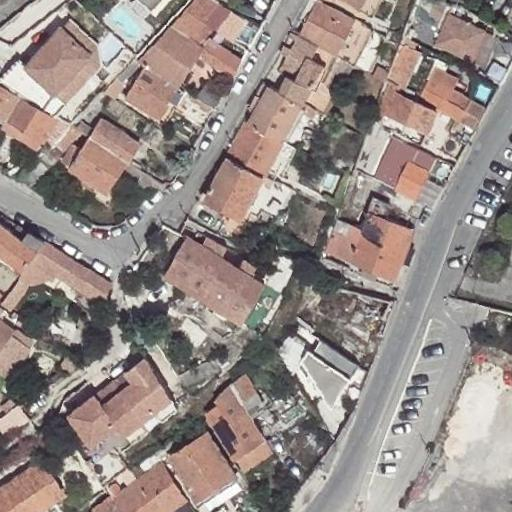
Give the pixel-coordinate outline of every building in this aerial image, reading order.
[(145,0),(156,9),(163,0),(145,0)] [(212,10),(220,3),(215,0),(194,0),(171,24),(188,36),(212,10)] [(441,14),(445,3),(442,2),(438,0),(423,0),(420,9),(415,20),(433,30),(441,14)] [(318,2),(314,10),(335,19),(338,13),(318,2)] [(220,19),(212,10),(188,36),(198,43),(205,35),(220,19)] [(338,58),(352,30),(335,19),(314,10),(300,35),(318,46),(317,48),(334,55),(338,58)] [(500,41),(441,14),(433,30),(427,42),(486,69),(500,41)] [(338,58),(349,64),(368,28),(357,22),(352,30),(338,58)] [(198,43),(188,36),(171,24),(139,60),(145,65),(177,85),(203,46),(198,43)] [(91,57),(63,31),(27,68),(55,95),(91,57)] [(214,53),(218,45),(205,35),(198,43),(203,46),(209,51),(214,53)] [(291,99),(304,106),(318,85),(334,55),(317,48),(298,38),(279,71),(286,77),(283,81),(275,77),(269,85),(291,99)] [(476,133),(488,114),(473,106),(475,103),(456,93),(461,83),(438,69),(443,60),(407,41),(390,85),(476,133)] [(239,70),(243,61),(218,45),(214,53),(219,57),(239,70)] [(214,65),(219,57),(214,53),(209,51),(203,60),(214,65)] [(233,79),(239,70),(219,57),(214,65),(233,79)] [(27,68),(16,58),(0,75),(0,81),(52,114),(63,103),(55,95),(27,68)] [(177,85),(145,65),(125,98),(157,118),(177,85)] [(216,109),(225,92),(199,77),(188,92),(193,96),(210,106),(216,109)] [(121,87),(114,79),(102,92),(112,97),(121,87)] [(0,112),(7,117),(19,98),(0,85),(0,112)] [(249,122),(284,141),(304,106),(291,99),(269,85),(249,122)] [(304,106),(322,115),(333,94),(318,85),(304,106)] [(208,111),(210,106),(193,96),(190,102),(208,111)] [(388,117),(404,125),(427,135),(437,115),(397,97),(388,117)] [(55,120),(19,98),(7,117),(43,139),(55,120)] [(43,139),(7,117),(5,122),(2,126),(38,149),(43,139)] [(100,121),(89,139),(129,162),(140,145),(100,121)] [(249,122),(229,157),(265,175),(284,141),(249,122)] [(427,135),(404,125),(398,137),(422,148),(427,135)] [(80,133),(71,126),(51,145),(61,153),(80,133)] [(129,162),(89,139),(69,170),(107,193),(121,176),(129,162)] [(61,153),(51,145),(37,160),(47,169),(61,153)] [(400,192),(418,200),(437,161),(414,150),(394,189),(400,192)] [(265,175),(229,157),(205,198),(240,217),(265,175)] [(47,169),(37,160),(19,180),(31,187),(47,169)] [(152,194),(164,183),(129,162),(121,176),(152,194)] [(394,189),(356,172),(354,178),(341,213),(339,218),(351,223),(347,237),(358,241),(368,213),(389,220),(401,225),(407,228),(417,206),(398,197),(400,192),(394,189)] [(414,230),(427,204),(418,200),(417,206),(407,228),(414,230)] [(396,280),(414,230),(407,228),(401,225),(389,220),(368,213),(358,241),(350,265),(396,280)] [(339,218),(329,243),(344,247),(347,237),(351,223),(339,218)] [(0,252),(23,270),(35,259),(39,252),(21,240),(0,223),(0,252)] [(47,243),(28,232),(21,240),(39,252),(47,243)] [(210,239),(207,237),(203,246),(223,258),(230,248),(210,239)] [(329,243),(324,256),(350,265),(358,241),(347,237),(344,247),(329,243)] [(223,258),(203,246),(188,238),(166,275),(243,323),(266,286),(251,275),(240,269),(223,258)] [(73,258),(47,243),(39,252),(35,259),(63,277),(73,258)] [(84,267),(73,258),(63,277),(75,284),(84,267)] [(240,269),(251,275),(255,267),(245,261),(240,269)] [(112,283),(84,267),(75,284),(80,287),(105,300),(112,283)] [(75,284),(63,277),(60,282),(76,293),(80,287),(75,284)] [(328,286),(323,306),(357,314),(385,323),(391,304),(328,286)] [(135,287),(127,291),(126,296),(125,298),(125,306),(124,314),(130,316),(147,305),(135,287)] [(357,314),(323,306),(322,317),(354,328),(357,314)] [(357,314),(354,328),(381,335),(385,323),(357,314)] [(314,334),(289,318),(279,335),(300,351),(314,334)] [(0,350),(15,332),(0,321),(0,350)] [(37,345),(15,332),(0,350),(0,376),(9,381),(37,345)] [(311,352),(294,378),(312,406),(324,397),(334,413),(363,367),(325,342),(315,355),(311,352)] [(101,390),(74,410),(100,443),(121,428),(130,439),(181,397),(150,356),(132,371),(138,379),(110,402),(101,390)] [(210,365),(179,378),(184,389),(216,375),(210,365)] [(229,393),(209,416),(246,469),(275,450),(244,405),(258,396),(245,379),(229,393)] [(30,419),(21,405),(18,404),(12,400),(2,407),(17,428),(30,419)] [(198,500),(233,476),(208,433),(171,459),(198,500)] [(115,449),(92,469),(97,477),(106,489),(130,468),(115,449)] [(45,459),(0,490),(0,510),(1,511),(30,511),(33,510),(35,511),(38,511),(65,493),(45,459)] [(158,511),(172,511),(186,500),(162,466),(139,484),(158,511)] [(106,489),(97,477),(80,488),(92,506),(108,492),(106,489)] [(158,511),(139,484),(123,498),(116,503),(119,508),(121,511),(158,511)] [(116,503),(123,498),(116,487),(108,492),(113,499),(116,503)] [(113,511),(119,508),(116,503),(113,499),(93,511),(113,511)]
